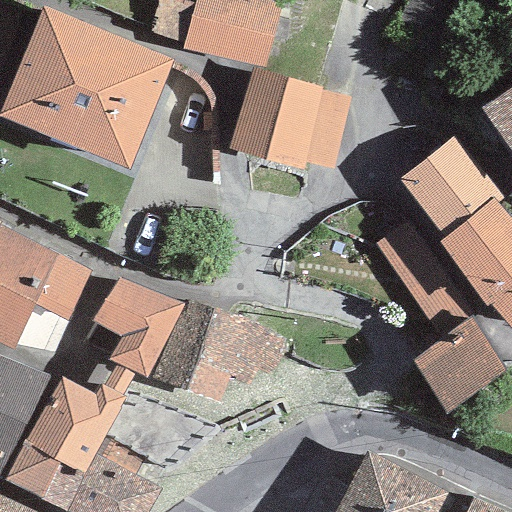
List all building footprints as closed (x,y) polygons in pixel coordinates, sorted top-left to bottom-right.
[(157,0),(148,32),(182,45),(194,3),(182,0),(157,0)] [(252,66),(263,68),(279,1),(273,0),(194,0),(194,3),(182,45),(180,49),(252,66)] [(453,10),(434,0),(408,0),(395,28),(434,49),(453,10)] [(172,61),(42,7),(0,106),(0,118),(126,171),(172,61)] [(0,58),(17,15),(0,8),(0,58)] [(252,66),(228,149),(302,170),(304,163),(325,91),(326,86),(263,68),(252,66)] [(511,86),(478,110),(511,156),(511,86)] [(325,91),(304,163),(330,170),(350,98),(325,91)] [(444,238),(493,200),(497,203),(503,198),(485,176),(482,178),(476,170),(451,138),(398,179),(444,238)] [(511,284),(511,221),(497,203),(493,200),(444,238),(439,242),(485,306),(489,303),(511,284)] [(441,339),(470,317),(403,222),(375,243),(441,339)] [(90,271),(0,224),(0,343),(14,350),(52,355),(67,322),(90,271)] [(146,379),(182,304),(118,277),(90,321),(94,322),(81,342),(110,356),(108,360),(116,363),(133,372),(146,379)] [(511,284),(489,303),(511,329),(511,328),(511,284)] [(267,331),(186,299),(150,378),(219,406),(230,379),(246,385),(252,370),(269,377),(284,341),(266,333),(267,331)] [(441,339),(412,361),(445,415),(506,371),(470,317),(441,339)] [(0,415),(31,427),(59,381),(0,357),(0,415)] [(120,396),(133,372),(116,363),(103,387),(120,396)] [(65,511),(104,438),(125,398),(120,396),(103,387),(100,385),(94,395),(60,378),(59,381),(31,427),(22,441),(4,481),(64,511),(65,511)] [(22,441),(31,427),(0,415),(0,484),(2,485),(4,481),(22,441)] [(147,511),(159,489),(134,475),(143,458),(104,438),(65,511),(147,511)] [(436,511),(446,494),(366,451),(333,511),(436,511)] [(32,511),(0,498),(0,511),(32,511)] [(504,511),(471,498),(464,511),(504,511)]
